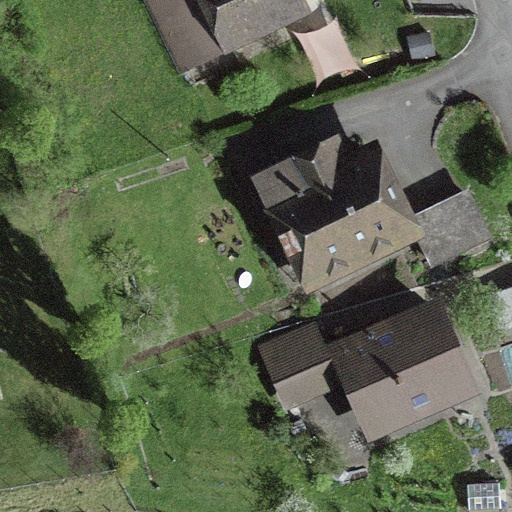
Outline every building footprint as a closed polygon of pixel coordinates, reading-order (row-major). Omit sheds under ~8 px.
[(298,10),(293,0),(209,0),(211,3),(185,14),(179,1),(158,11),(183,64),(298,10)] [(347,163),(336,141),(283,167),(286,175),(265,185),(310,280),(408,231),(369,153),(347,163)] [(466,201),(408,226),(435,286),(492,260),(466,201)] [(466,383),(434,311),(396,327),(392,316),(336,341),(374,424),(466,383)] [(284,379),(324,361),(308,325),(268,343),(284,379)]
